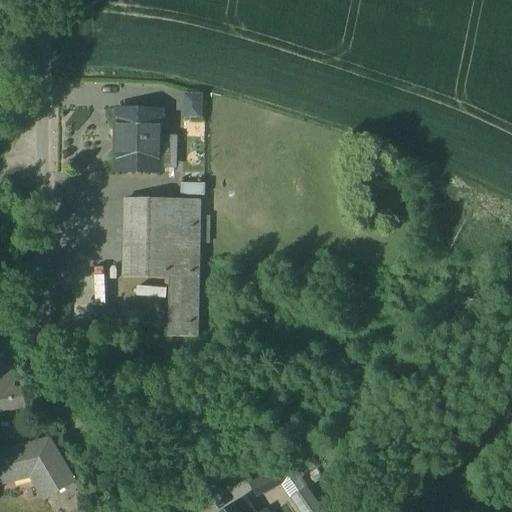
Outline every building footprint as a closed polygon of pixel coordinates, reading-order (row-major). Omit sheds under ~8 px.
[(188,117),(207,118),(208,92),(188,92),(188,117)] [(161,112),(119,111),(118,152),(115,152),(115,173),(160,174),(161,112)] [(199,202),(126,200),(124,279),(169,280),(168,338),(197,339),(199,202)] [(117,311),(98,311),(98,324),(116,324),(117,311)] [(9,365),(0,366),(0,411),(25,408),(22,390),(13,391),(9,365)] [(49,442),(0,453),(0,484),(31,477),(45,500),(73,483),(49,442)] [(291,465),(280,471),(286,482),(298,476),(291,465)] [(280,471),(250,486),(256,497),(286,482),(280,471)] [(321,511),(306,490),(292,499),(300,511),(321,511)] [(243,502),(229,511),(245,511),(241,505),(244,503),(243,502)]
